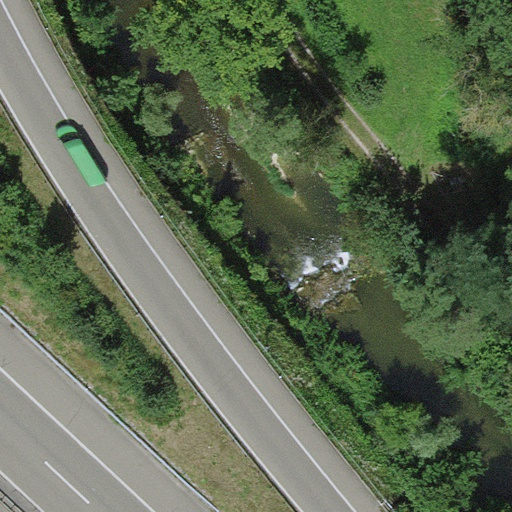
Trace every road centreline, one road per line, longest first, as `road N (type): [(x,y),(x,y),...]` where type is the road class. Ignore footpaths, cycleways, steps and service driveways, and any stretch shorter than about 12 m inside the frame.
road 1 (motorway): [(336,511),(133,249),(0,31)]
road 2 (track): [(511,327),(399,189),(267,0)]
road 3 (motorway): [(101,511),(0,417)]
